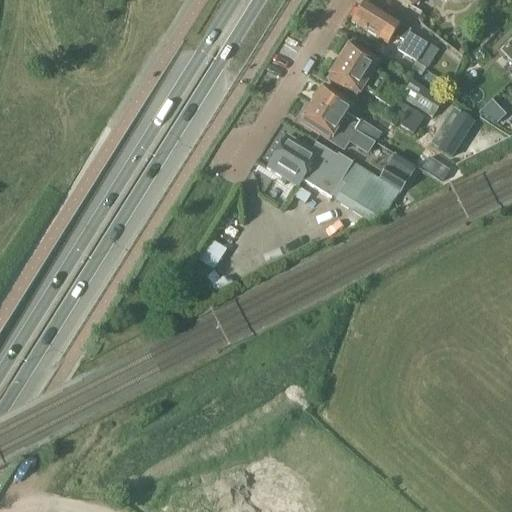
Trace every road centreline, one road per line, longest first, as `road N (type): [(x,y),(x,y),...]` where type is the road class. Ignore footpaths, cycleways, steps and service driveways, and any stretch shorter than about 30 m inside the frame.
road 1 (primary): [(0,411),(259,0)]
road 2 (primary): [(235,0),(0,377)]
road 3 (residential): [(241,174),(342,0)]
